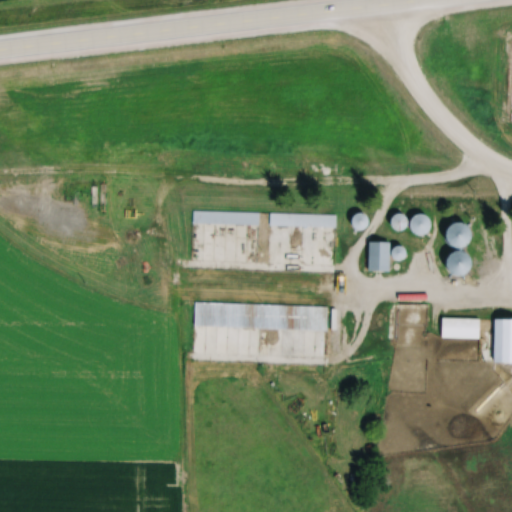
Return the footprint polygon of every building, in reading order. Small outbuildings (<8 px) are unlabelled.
[(259,222),(259,209),(192,209),(192,222),(259,222)] [(405,221),(423,233),(432,218),(418,209),(412,218),(399,209),(391,222),(401,228),(405,221)] [(366,227),(369,214),(351,210),(349,224),(366,227)] [(462,245),(472,228),(456,218),(446,235),(462,245)] [(391,239),(366,239),(366,268),(391,268),(391,239)] [(404,257),(405,245),(395,244),(394,256),(404,257)] [(456,246),(444,257),(460,273),(471,261),(456,246)] [(328,327),(328,303),(193,300),(193,324),(328,327)] [(481,315),(440,315),(440,334),(481,334),(481,315)] [(511,315),(495,315),(495,361),(511,360),(511,315)]
